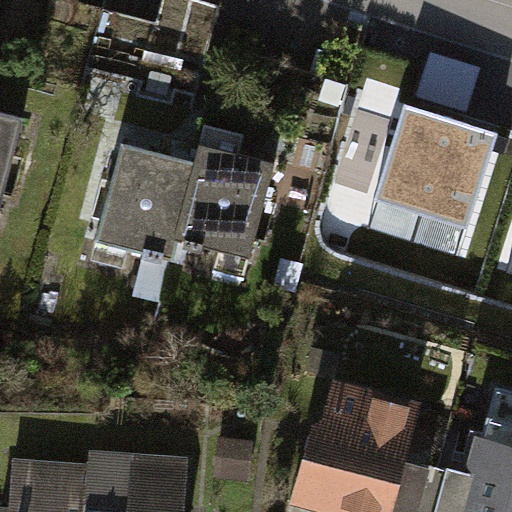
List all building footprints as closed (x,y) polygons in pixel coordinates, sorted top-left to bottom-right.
[(0,194),(27,203),(55,109),(0,92),(0,194)] [(511,220),(511,130),(487,123),(463,206),(511,220)] [(209,226),(285,249),(313,155),(237,132),(231,153),(209,226)] [(209,226),(231,153),(165,133),(135,231),(201,251),(209,226)] [(343,511),(404,511),(436,413),(349,385),(311,502),(343,511)] [(511,500),(511,449),(494,445),(481,492),(511,500)] [(217,511),(220,450),(117,446),(116,459),(38,456),(36,511),(217,511)] [(511,511),(511,500),(481,492),(475,511),(511,511)]
